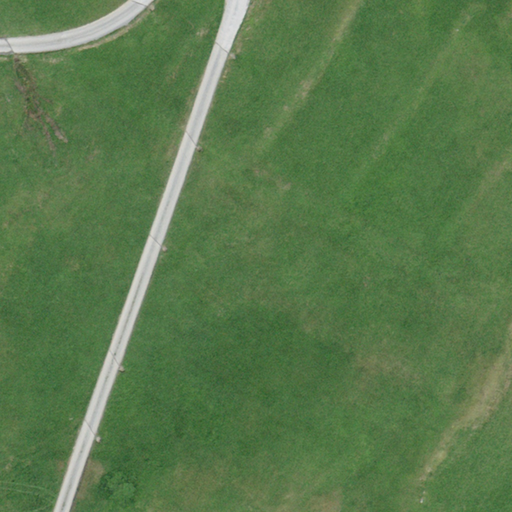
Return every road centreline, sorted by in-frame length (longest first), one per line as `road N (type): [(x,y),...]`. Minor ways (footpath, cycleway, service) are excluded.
road 1 (track): [(67,511),(238,0)]
road 2 (track): [(141,0),(95,30),(42,47),(0,47)]
